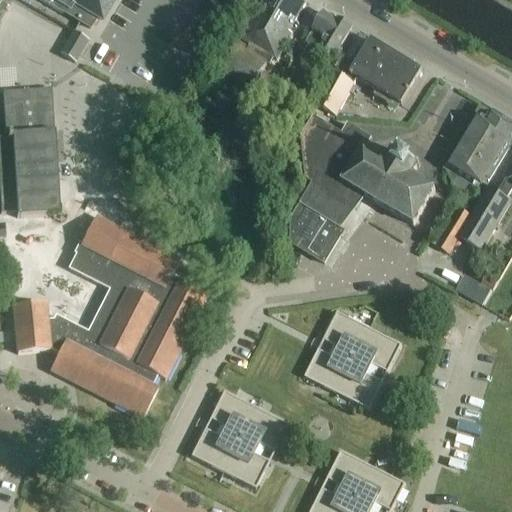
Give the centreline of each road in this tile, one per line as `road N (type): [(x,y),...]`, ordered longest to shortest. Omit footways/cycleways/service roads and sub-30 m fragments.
road 1 (residential): [(151,494),(252,293),(401,271),(456,317),(464,357),(423,511)]
road 2 (secondary): [(511,98),(347,0)]
road 3 (residential): [(151,494),(5,419)]
